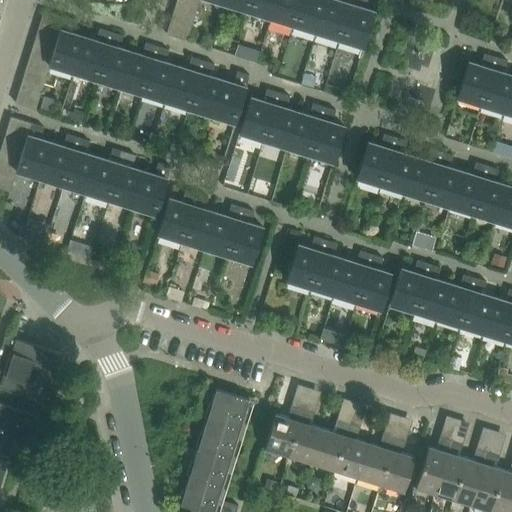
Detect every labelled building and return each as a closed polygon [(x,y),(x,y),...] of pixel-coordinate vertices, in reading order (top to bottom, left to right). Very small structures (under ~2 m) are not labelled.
[(194,17),(198,6),(178,0),(176,0),(174,11),(194,17)] [(248,10),(250,0),(225,0),(225,3),(248,10)] [(271,17),(276,0),(250,0),(248,10),(271,17)] [(294,24),(301,0),(276,0),(271,17),(294,24)] [(316,31),(326,0),(301,0),(294,24),(316,31)] [(339,39),(351,0),(341,0),(341,2),(335,0),(326,0),(316,31),(339,39)] [(363,46),(374,12),(373,11),(373,12),(360,8),(361,2),(363,3),(363,0),(351,0),(339,39),(362,46),(363,46)] [(61,29),(64,17),(44,11),(40,23),(61,29)] [(190,29),(194,17),(174,11),(170,22),(190,29)] [(51,64),(74,72),(84,37),(71,33),(72,28),(74,29),(77,21),(64,17),(61,29),(57,40),(54,52),(50,63),(50,64),(51,65),(51,64)] [(187,40),(190,29),(170,22),(166,34),(187,40)] [(57,40),(61,29),(40,23),(37,34),(57,40)] [(97,79),(111,32),(100,28),(97,36),(99,36),(98,42),(84,37),(74,72),(97,79)] [(119,86),(130,52),(117,48),(118,42),(120,43),(122,35),(111,32),(97,79),(119,86)] [(54,52),(57,40),(37,34),(33,45),(54,52)] [(142,93),(157,46),(146,43),(143,50),(145,51),(143,56),(130,52),(119,86),(142,93)] [(50,63),(54,52),(33,45),(29,57),(50,63)] [(165,100),(176,66),(162,62),(164,57),(166,57),(168,50),(157,46),(142,93),(165,100)] [(481,104),(496,57),(484,53),(482,61),(484,62),(483,67),(469,63),(469,62),(468,62),(458,97),(481,104)] [(46,75),(50,64),(50,63),(29,57),(26,68),(46,75)] [(188,107),(203,60),(191,57),(189,64),(191,65),(189,70),(176,66),(165,100),(188,107)] [(504,111),(511,85),(511,75),(501,73),(503,68),(505,68),(507,60),(496,57),(481,104),(504,111)] [(211,114),(222,80),(208,76),(210,71),(212,72),(214,64),(203,60),(188,107),(211,114)] [(43,86),(46,75),(26,68),(22,80),(43,86)] [(235,122),(246,87),(245,87),(249,75),(237,71),(235,79),(237,79),(235,84),(222,80),(211,114),(234,121),(234,122),(235,122)] [(39,98),(43,86),(22,80),(19,91),(39,98)] [(264,139),(278,92),(267,89),(265,97),(267,97),(265,102),(252,98),(251,97),(240,132),(241,133),(241,132),(264,139)] [(36,109),(39,98),(19,91),(15,103),(36,109)] [(287,146),(297,112),(284,108),(285,103),(287,104),(290,96),(278,92),(264,139),(287,146)] [(310,153),(324,107),(313,103),(310,111),(312,111),(310,116),(297,112),(287,146),(310,153)] [(333,161),(344,126),(343,126),(330,122),(331,117),(333,118),(336,110),(324,107),(310,153),(332,160),(332,161),(333,161)] [(28,134),(32,123),(11,116),(7,128),(28,134)] [(41,177),(51,143),(38,139),(39,134),(41,134),(44,127),(32,123),(28,134),(24,146),(21,157),(17,169),(0,163),(0,175),(14,180),(17,170),(41,177)] [(24,146),(28,134),(7,128),(4,139),(24,146)] [(381,184),(395,137),(384,133),(382,141),(384,142),(382,147),(369,143),(369,142),(368,142),(357,177),(358,177),(381,184)] [(63,184),(78,137),(67,134),(64,141),(66,142),(65,147),(51,143),(41,177),(63,184)] [(86,192),(97,157),(84,153),(85,148),(87,149),(89,141),(78,137),(63,184),(86,192)] [(404,191),(414,157),(401,153),(402,148),(404,148),(407,141),(395,137),(381,184),(404,191)] [(21,157),(24,146),(4,139),(0,151),(21,157)] [(109,199),(124,152),(113,148),(110,156),(112,156),(111,162),(97,157),(86,192),(109,199)] [(427,198),(441,151),(430,148),(428,155),(430,156),(428,161),(414,157),(404,191),(427,198)] [(0,163),(17,169),(21,157),(0,151),(0,163)] [(450,205),(460,171),(447,167),(448,162),(450,162),(453,155),(441,151),(427,198),(450,205)] [(132,206),(143,172),(129,168),(131,162),(133,163),(135,155),(124,152),(109,199),(132,206)] [(156,214),(165,183),(167,179),(166,178),(170,166),(158,162),(156,170),(158,171),(156,176),(143,172),(132,206),(155,213),(156,214)] [(473,213),(487,166),(476,162),(474,170),(475,170),(474,175),(460,171),(450,205),(473,213)] [(495,220),(506,186),(493,181),(494,176),(496,177),(499,169),(487,166),(473,213),(495,220)] [(0,188),(10,191),(14,180),(0,175),(0,188)] [(511,187),(506,186),(495,220),(511,224),(511,187)] [(183,240),(197,193),(185,190),(183,197),(185,198),(183,203),(170,199),(169,198),(158,233),(159,233),(183,240)] [(205,247),(216,213),(202,209),(204,204),(206,204),(208,196),(197,193),(183,240),(205,247)] [(228,254),(242,207),(231,204),(229,212),(231,212),(229,217),(216,213),(205,247),(228,254)] [(252,262),(262,227),(261,227),(248,223),(250,218),(251,219),(254,211),(242,207),(228,254),(250,261),(250,262),(252,262)] [(311,286),(325,240),(314,236),(312,244),(314,244),(312,249),(299,245),(298,244),(287,279),(288,280),(288,279),(311,286)] [(334,294),(344,260),(331,255),(333,250),(334,251),(337,243),(325,240),(311,286),(334,294)] [(357,301),(371,254),(360,250),(358,258),(360,259),(358,264),(344,260),(334,294),(357,301)] [(380,309),(391,274),(390,273),(390,274),(377,270),(378,265),(380,265),(383,258),(371,254),(357,301),(379,308),(380,309)] [(414,310),(429,264),(417,260),(415,268),(417,268),(415,273),(402,269),(401,269),(390,303),(391,304),(392,303),(414,310)] [(437,318),(448,283),(434,279),(436,274),(438,275),(440,267),(429,264),(414,310),(437,318)] [(460,325),(475,278),(463,274),(461,282),(463,283),(461,288),(448,283),(437,318),(460,325)] [(483,332),(494,298),(480,294),(482,288),(484,289),(486,281),(475,278),(460,325),(483,332)] [(506,339),(511,319),(511,289),(509,289),(507,296),(509,297),(507,302),(494,298),(483,332),(506,339)] [(0,386),(48,402),(63,354),(5,336),(0,353),(0,386)] [(213,511),(249,398),(216,388),(211,404),(211,405),(213,405),(209,417),(207,417),(207,418),(202,433),(204,434),(200,446),(198,445),(193,462),(195,463),(192,475),(189,474),(189,475),(184,490),(186,491),(183,503),(180,503),(177,511),(235,511),(238,505),(223,500),(218,511),(213,511)] [(0,454),(0,451),(5,437),(25,443),(25,442),(24,442),(32,414),(34,415),(34,414),(0,402),(0,485),(9,457),(0,454)] [(288,455),(303,408),(291,404),(289,412),(291,413),(290,418),(276,414),(276,413),(275,413),(264,448),(266,448),(288,455)] [(311,462),(322,428),(308,424),(310,419),(312,419),(314,411),(303,408),(288,455),(311,462)] [(334,469),(349,422),(337,419),(335,426),(337,427),(335,432),(322,428),(311,462),(334,469)] [(357,476),(368,442),(354,438),(356,433),(358,433),(360,426),(349,422),(334,469),(357,476)] [(380,483),(395,437),(383,433),(381,441),(383,441),(381,446),(368,442),(357,476),(380,483)] [(435,493),(451,439),(440,436),(438,443),(440,444),(439,449),(429,446),(428,445),(415,487),(416,488),(416,487),(435,493)] [(404,491),(415,456),(413,456),(400,452),(402,447),(404,448),(406,440),(395,437),(380,483),(403,490),(402,491),(404,491)] [(453,499),(466,458),(456,455),(458,450),(460,450),(463,443),(451,439),(435,493),(453,499)] [(471,504),(488,451),(476,447),(474,455),(477,456),(475,460),(466,458),(453,499),(471,504)] [(489,510),(502,469),(493,466),(494,461),(497,462),(499,454),(488,451),(471,504),(489,510)] [(495,511),(508,511),(511,500),(511,460),(510,466),(511,466),(511,470),(511,472),(502,469),(489,510),(495,511)]
